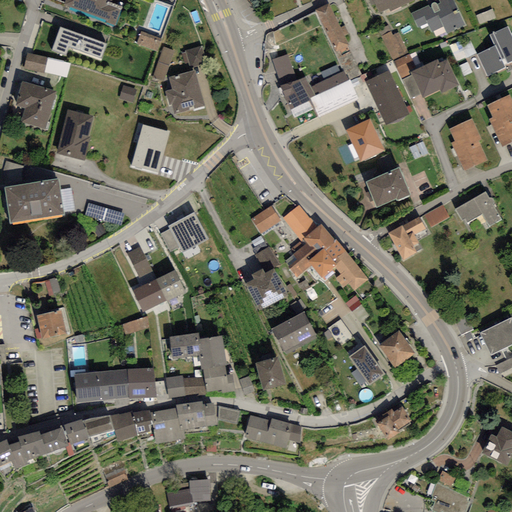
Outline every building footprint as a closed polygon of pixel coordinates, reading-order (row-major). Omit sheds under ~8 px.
[(66,0),(64,6),(107,21),(106,23),(115,26),(121,9),(111,5),(112,0),(66,0)] [(371,0),(379,15),(389,10),(390,13),(416,1),(415,0),(371,0)] [(429,6),(411,14),(418,28),(427,23),(432,32),(443,27),(447,35),(465,26),(452,0),(438,0),(441,4),(437,6),(436,5),(435,4),(433,5),(432,6),(431,7),(432,8),(430,9),(429,6)] [(329,5),(315,11),(334,54),(349,47),(344,36),(348,35),(345,26),(340,29),(329,5)] [(511,37),(508,28),(489,37),(494,48),(477,56),(487,77),(505,69),(504,67),(511,63),(511,37)] [(107,46),(60,29),(52,52),(66,57),(69,49),(101,61),(107,46)] [(161,40),(141,33),(137,45),(157,52),(161,40)] [(391,33),(381,37),(392,60),(408,53),(399,33),(393,36),(391,33)] [(202,47),(185,52),(190,70),(207,65),(202,47)] [(175,52),(164,48),(152,78),(164,83),(175,52)] [(409,54),(393,62),(401,78),(417,70),(409,54)] [(48,58),(27,55),(24,70),(45,74),(48,58)] [(272,61),(282,88),(297,82),(288,55),(272,61)] [(438,62),(410,74),(422,100),(439,93),(441,96),(459,88),(447,63),(440,66),(438,62)] [(389,71),(365,83),(386,126),(410,115),(389,71)] [(195,72),(169,79),(172,91),(165,93),(169,107),(172,106),(174,117),(205,108),(195,72)] [(348,82),(344,72),(310,88),(306,79),(297,82),(282,88),(280,88),(291,112),(311,102),(319,118),(358,101),(349,82),(348,82)] [(56,94),(22,84),(15,108),(25,110),(20,125),(45,132),(56,94)] [(137,91),(123,86),(119,100),(133,104),(137,91)] [(511,101),(510,97),(487,107),(493,119),(489,121),(502,150),(511,145),(511,101)] [(94,119),(68,112),(56,156),(84,163),(91,139),(88,139),(94,119)] [(384,153),(369,121),(345,132),(361,164),(384,153)] [(472,121),(449,131),(455,143),(451,145),(464,173),(488,162),(479,143),(482,142),(472,121)] [(159,142),(134,135),(126,164),(151,171),(159,142)] [(411,150),(415,161),(429,157),(425,145),(411,150)] [(399,171),(366,185),(376,210),(396,202),(397,204),(410,199),(399,171)] [(59,182),(36,186),(35,180),(23,181),(24,188),(4,191),(10,227),(64,218),(63,213),(60,191),(59,182)] [(71,189),(60,191),(63,213),(75,212),(71,189)] [(487,194),(455,211),(462,223),(465,221),(467,225),(482,216),(489,228),(501,221),(493,206),(494,205),(494,204),(494,202),(493,201),(492,200),(491,200),(490,200),(487,194)] [(125,214),(89,204),(85,217),(122,227),(125,214)] [(443,206),(425,216),(431,228),(449,218),(443,206)] [(271,207),(252,220),(261,235),(281,222),(271,207)] [(208,241),(194,214),(168,228),(169,230),(161,235),(170,253),(178,249),(182,255),(208,241)] [(419,219),(388,236),(403,263),(417,255),(413,248),(419,245),(414,237),(426,231),(419,219)] [(335,243),(321,227),(318,230),(303,242),(306,246),(284,263),(297,279),(311,268),(308,264),(323,252),(324,253),(334,245),(333,244),(335,243)] [(345,254),(336,242),(335,243),(333,244),(334,245),(324,253),(333,264),(345,254)] [(152,272),(140,248),(127,255),(138,279),(152,272)] [(333,264),(324,253),(323,252),(308,264),(311,268),(322,281),(336,270),(337,269),(333,264)] [(376,291),(345,254),(333,264),(337,269),(336,270),(341,277),(336,280),(343,290),(349,286),(354,293),(355,292),(363,301),(376,291)] [(253,283),(245,287),(258,313),(287,299),(274,272),(265,276),(263,272),(251,278),(253,283)] [(166,303),(166,304),(185,295),(175,273),(155,282),(166,303)] [(43,299),(61,294),(57,281),(39,286),(43,299)] [(143,315),(166,303),(155,282),(132,292),(143,315)] [(354,315),(363,306),(356,298),(347,307),(354,315)] [(61,313),(37,318),(42,342),(66,337),(61,313)] [(317,341),(304,315),(272,331),(285,358),(317,341)] [(127,338),(151,330),(148,320),(124,328),(127,338)] [(511,321),(480,336),(491,358),(511,347),(511,321)] [(328,343),(340,337),(344,345),(353,340),(344,323),(323,334),(328,343)] [(416,356),(399,333),(378,348),(394,371),(416,356)] [(199,336),(169,340),(172,362),(199,358),(202,358),(200,342),(199,336)] [(222,339),(200,342),(202,358),(199,358),(201,372),(203,372),(225,369),(227,369),(222,339)] [(383,376),(364,349),(349,360),(368,387),(383,376)] [(277,361),(255,368),(263,394),(285,387),(277,361)] [(225,369),(203,372),(204,378),(206,394),(221,391),(222,395),(235,393),(232,376),(226,377),(225,369)] [(154,370),(127,371),(129,400),(156,399),(154,370)] [(127,371),(74,378),(76,406),(129,400),(127,371)] [(182,377),(166,379),(168,399),(185,397),(183,380),(182,377)] [(204,378),(183,380),(185,397),(207,396),(206,394),(204,378)] [(250,380),(241,384),(245,392),(254,389),(250,380)] [(202,404),(176,407),(176,410),(180,434),(184,433),(206,430),(206,429),(203,407),(202,404)] [(214,405),(203,407),(206,429),(217,428),(214,405)] [(176,410),(150,414),(153,428),(156,448),(185,443),(184,433),(180,434),(176,410)] [(388,420),(377,427),(388,444),(399,437),(397,434),(412,425),(403,410),(394,415),(392,412),(385,416),(388,420)] [(150,411),(133,414),(137,438),(151,435),(150,429),(153,428),(150,414),(150,411)] [(220,430),(240,432),(242,415),(222,413),(220,430)] [(133,414),(110,417),(118,445),(137,438),(133,414)] [(271,423),(251,417),(244,440),(286,452),(293,427),(272,421),(271,423)] [(91,421),(84,423),(89,440),(113,433),(109,419),(91,421)] [(82,422),(64,428),(70,448),(88,442),(82,422)] [(511,457),(511,435),(501,430),(496,440),(491,438),(482,457),(506,469),(511,457)] [(62,431),(40,438),(47,457),(69,449),(62,431)] [(39,434),(18,440),(20,445),(26,464),(47,457),(40,438),(39,434)] [(6,443),(0,446),(0,469),(12,465),(15,464),(9,449),(6,443)] [(20,445),(9,449),(15,464),(12,465),(15,473),(28,468),(26,464),(20,445)] [(123,468),(105,476),(110,488),(128,481),(123,468)] [(453,490),(457,482),(444,475),(439,483),(453,490)] [(210,481),(189,482),(189,484),(190,505),(211,504),(210,481)] [(190,505),(189,484),(168,488),(168,495),(171,511),(185,511),(184,505),(190,505)] [(468,499),(437,484),(431,497),(433,498),(431,502),(434,504),(431,511),(466,511),(470,503),(467,502),(468,499)]
